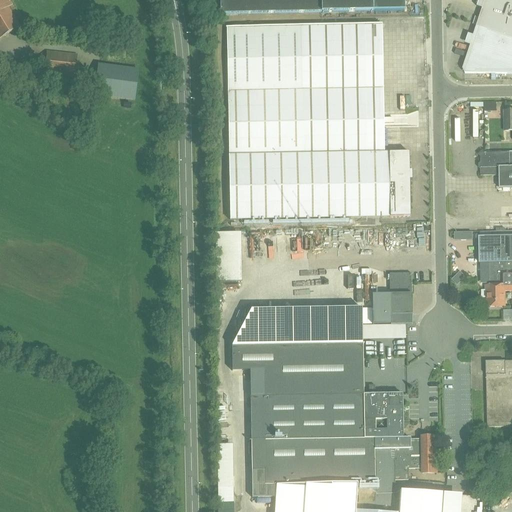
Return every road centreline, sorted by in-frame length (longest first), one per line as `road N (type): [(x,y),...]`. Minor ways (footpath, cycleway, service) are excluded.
road 1 (secondary): [(191,511),(174,0)]
road 2 (unclassified): [(445,332),(440,93)]
